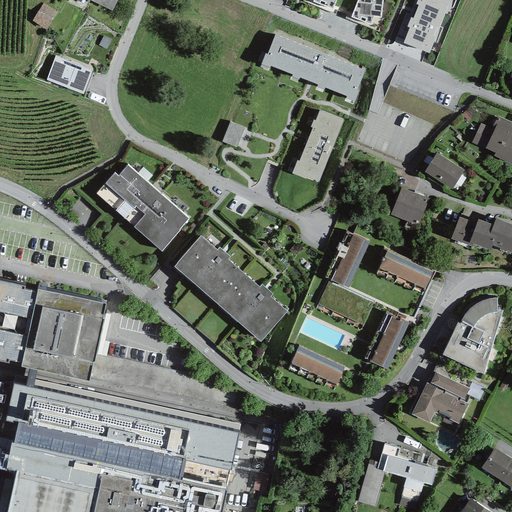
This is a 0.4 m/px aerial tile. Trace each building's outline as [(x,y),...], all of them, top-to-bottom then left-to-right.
[(117,0),(85,0),(89,2),(89,0),(113,11),(117,0)] [(313,0),(313,2),(334,9),(337,0),(313,0)] [(383,0),(357,0),(349,20),(378,31),(382,19),(381,18),(383,0)] [(403,43),(429,53),(430,50),(433,51),(442,28),(439,27),(445,13),(449,15),(455,0),(417,0),(416,4),(418,5),(413,18),(410,17),(407,27),(409,28),(403,43)] [(57,13),(43,3),(32,21),(46,30),(57,13)] [(111,39),(103,35),(98,45),(106,49),(111,39)] [(365,72),(274,35),(266,54),(265,53),(260,65),(269,69),(270,66),(292,75),(291,77),(299,80),(300,78),(307,81),(306,84),(312,86),(313,83),(318,85),(317,87),(323,90),(324,88),(347,97),(346,99),(355,103),(359,92),(357,91),(365,72)] [(92,70),(55,56),(46,80),(83,94),(92,70)] [(343,121),(319,112),(315,121),(313,120),(310,128),(312,128),(299,161),(297,161),(291,174),(306,180),(307,178),(319,183),(343,121)] [(511,122),(497,116),(492,128),(494,129),(486,148),(495,153),(494,156),(511,164),(511,127),(511,128),(511,127),(511,122)] [(244,128),(229,122),(222,141),(236,147),(244,128)] [(486,148),(494,129),(492,128),(480,123),(472,142),(486,148)] [(464,170),(436,153),(424,172),(452,189),(464,170)] [(189,219),(127,166),(118,176),(115,172),(96,193),(134,226),(133,227),(161,251),(180,231),(179,230),(189,219)] [(429,199),(401,187),(390,214),(418,226),(429,199)] [(490,234),(493,225),(478,219),(476,224),(459,217),(450,239),(472,247),(473,244),(490,250),(492,245),(495,236),(490,234)] [(511,224),(496,218),(493,225),(490,234),(495,236),(492,245),(511,252),(511,224)] [(364,240),(346,231),(324,278),(347,289),(369,242),(364,240)] [(217,251),(201,236),(174,266),(260,342),(287,311),(270,297),(273,294),(262,285),(259,287),(228,260),(231,257),(220,248),(217,251)] [(433,271),(387,251),(376,274),(422,294),(433,271)] [(0,358),(22,364),(41,286),(0,278),(0,358)] [(373,302),(328,282),(316,309),(360,330),(373,302)] [(22,364),(91,376),(96,355),(107,301),(41,286),(22,364)] [(442,355),(483,374),(502,311),(497,310),(497,298),(494,298),(489,299),(485,301),(479,303),(475,305),(471,308),(469,310),(466,313),(464,316),(463,318),(462,320),(460,324),(457,322),(442,355)] [(387,370),(409,322),(386,312),(364,358),(366,359),(370,360),(369,362),(387,370)] [(345,367),(299,346),(288,369),(334,390),(345,367)] [(176,371),(96,355),(91,376),(173,393),(176,371)] [(469,388),(435,372),(430,384),(427,382),(411,415),(429,423),(434,411),(449,418),(449,420),(458,425),(468,404),(467,403),(470,396),(466,394),(469,388)] [(0,436),(14,440),(213,483),(221,427),(0,380),(0,436)] [(219,511),(225,486),(213,483),(14,440),(8,465),(18,467),(7,511),(219,511)] [(424,455),(384,444),(379,463),(369,460),(358,502),(375,506),(384,472),(406,478),(401,497),(418,502),(423,483),(431,486),(436,469),(422,465),(424,455)] [(501,481),(511,464),(511,459),(494,448),(481,468),(501,481)] [(511,464),(501,481),(511,488),(511,464)] [(490,511),(470,499),(461,511),(490,511)]
